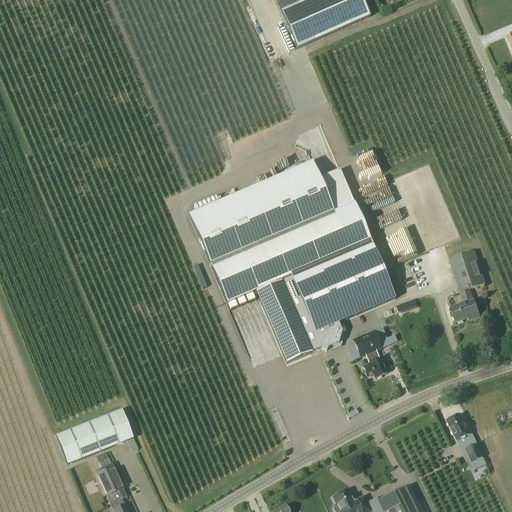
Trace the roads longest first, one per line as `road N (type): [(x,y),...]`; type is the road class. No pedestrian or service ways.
road 1 (unknown): [(333,447),(257,385),(171,208),(182,193),(299,131),(304,118),(295,89)]
road 2 (unclassified): [(216,511),(425,399),(511,368)]
road 3 (unclassified): [(511,125),(458,0)]
